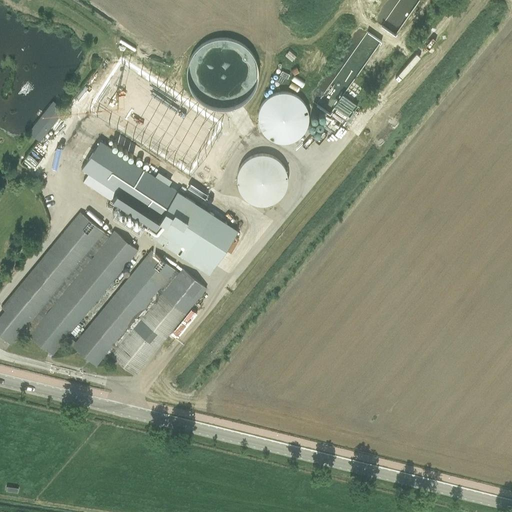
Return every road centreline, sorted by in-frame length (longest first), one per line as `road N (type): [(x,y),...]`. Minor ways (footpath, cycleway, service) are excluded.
road 1 (track): [(459,0),(127,412)]
road 2 (tertiary): [(511,507),(0,380)]
